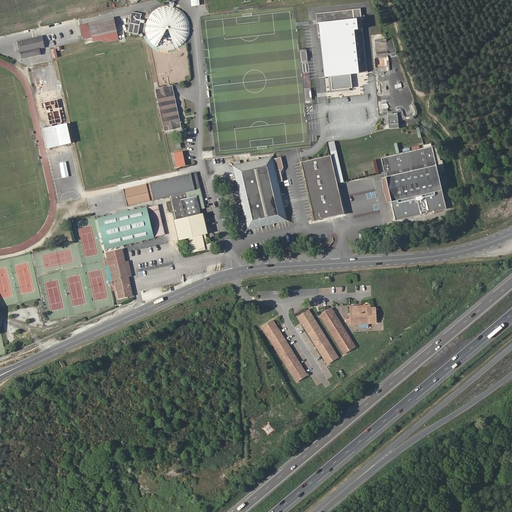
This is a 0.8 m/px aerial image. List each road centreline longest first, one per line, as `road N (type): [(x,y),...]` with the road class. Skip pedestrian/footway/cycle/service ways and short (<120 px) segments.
road 1 (secondary): [(511,233),(443,255),(233,272),(16,367)]
road 2 (motorway): [(511,281),(237,511)]
road 3 (motorway): [(275,511),(511,313)]
road 4 (secondary): [(511,347),(382,458)]
road 5 (track): [(423,98),(452,144),(481,218),(511,215)]
road 6 (secondary): [(382,458),(511,374)]
road 7 (track): [(511,17),(423,98)]
